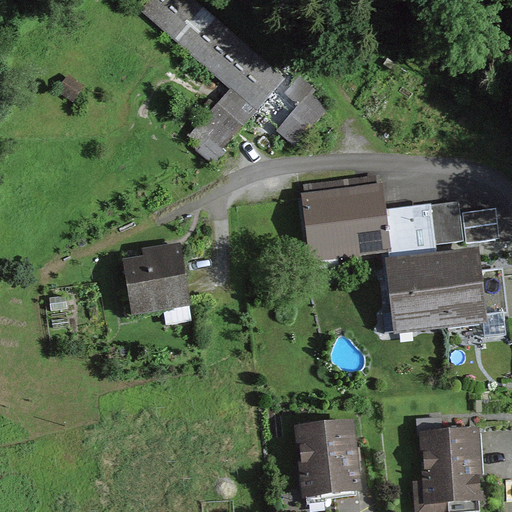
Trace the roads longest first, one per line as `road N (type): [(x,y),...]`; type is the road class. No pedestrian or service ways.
road 1 (residential): [(511,195),(473,172),(399,164),(269,170),(197,202)]
road 2 (track): [(511,140),(413,48),(338,0)]
